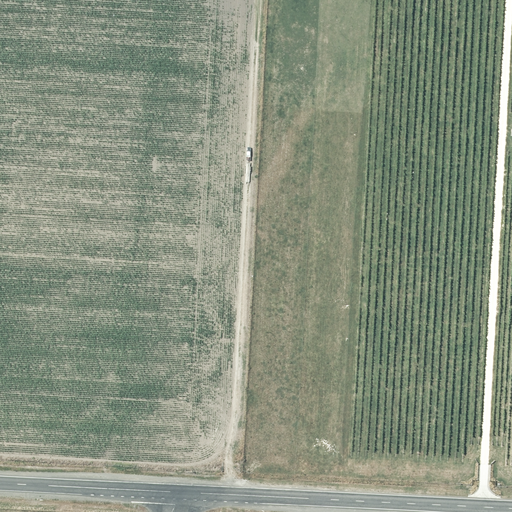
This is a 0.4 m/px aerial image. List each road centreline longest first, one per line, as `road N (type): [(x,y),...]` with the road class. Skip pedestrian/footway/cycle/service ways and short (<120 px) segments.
road 1 (secondary): [(511,509),(175,491)]
road 2 (secondary): [(175,491),(0,482)]
